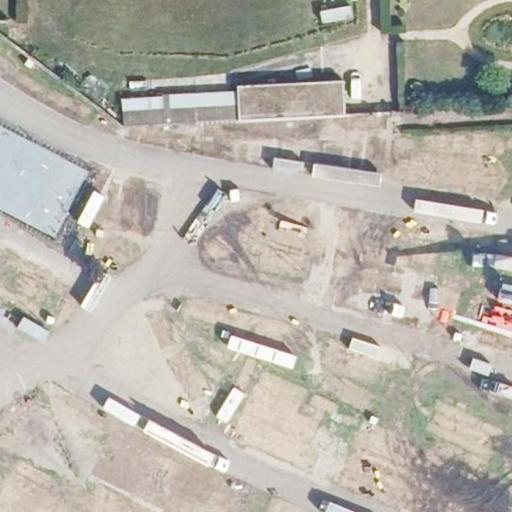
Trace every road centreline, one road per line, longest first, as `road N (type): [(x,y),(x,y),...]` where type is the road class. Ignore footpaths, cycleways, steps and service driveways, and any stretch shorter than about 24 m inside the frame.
road 1 (tertiary): [(0,98),(112,152),(382,201)]
road 2 (track): [(0,392),(189,191)]
road 3 (residential): [(382,201),(374,0)]
road 4 (tertiary): [(382,201),(511,223)]
